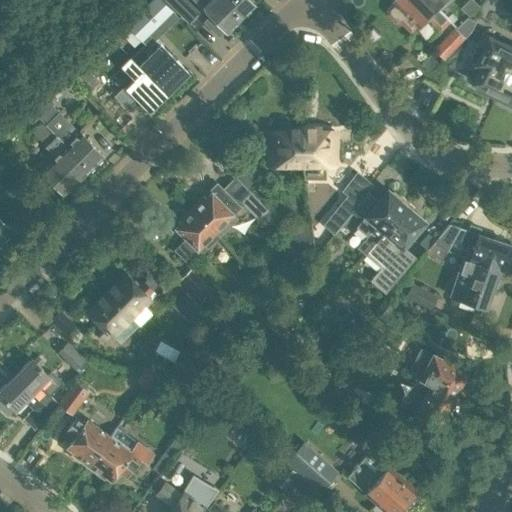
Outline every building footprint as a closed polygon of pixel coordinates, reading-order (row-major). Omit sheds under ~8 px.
[(185,0),(165,0),(188,22),(198,12),(185,0)] [(241,19),(221,0),(194,0),(210,16),(204,21),(220,37),(225,31),(227,33),(241,19)] [(221,0),(241,19),(255,5),(250,0),(221,0)] [(451,21),(439,8),(430,0),(395,0),(396,1),(389,8),(389,14),(397,22),(403,22),(412,31),(419,24),(421,26),(430,17),(442,29),(451,21)] [(430,0),(439,8),(447,0),(430,0)] [(149,34),(160,24),(142,6),(124,23),(142,41),(143,41),(149,34)] [(464,23),(457,30),(466,38),(472,31),(464,23)] [(446,59),(456,48),(466,38),(457,30),(456,29),(436,50),(446,59)] [(497,93),(511,63),(511,46),(484,33),(470,60),(483,66),(475,83),(477,83),(477,90),(484,93),(489,89),(497,93)] [(155,41),(149,34),(143,41),(145,43),(130,57),(135,61),(139,66),(166,94),(187,73),(160,45),(155,41)] [(430,74),(440,63),(432,56),(422,67),(430,74)] [(148,111),(166,94),(139,66),(135,61),(130,57),(122,65),(135,79),(125,88),(148,111)] [(90,91),(99,82),(79,61),(70,70),(90,91)] [(511,63),(497,93),(508,98),(508,105),(511,106),(511,63)] [(70,83),(75,79),(68,70),(59,78),(63,82),(70,83)] [(79,132),(42,95),(28,107),(43,122),(90,169),(103,156),(79,132)] [(90,169),(43,122),(33,132),(42,141),(41,142),(52,153),(47,158),(45,156),(36,165),(41,170),(41,171),(65,195),(90,169)] [(302,164),(302,128),(285,128),(285,131),(268,131),(268,164),(302,164)] [(335,164),(335,131),(319,131),(319,128),(302,128),(302,164),(335,164)] [(246,187),(260,172),(251,163),(237,178),(246,187)] [(363,212),(375,197),(367,191),(373,184),(357,172),(342,191),(347,195),(324,225),(334,233),(356,207),(363,212)] [(241,207),(217,183),(208,191),(211,193),(205,198),(203,196),(191,208),(197,214),(215,232),(218,235),(230,224),(227,221),(241,207)] [(358,247),(364,253),(404,205),(387,191),(356,227),(367,236),(358,247)] [(258,219),(268,210),(251,192),(241,201),(258,219)] [(414,258),(401,247),(423,221),(404,205),(364,253),(366,254),(367,253),(383,266),(371,280),(384,291),(414,258)] [(197,214),(191,208),(180,220),(182,222),(176,228),(184,237),(177,244),(189,256),(196,249),(197,250),(204,244),(207,247),(219,236),(218,235),(215,232),(197,214)] [(0,250),(17,235),(12,230),(0,217),(0,250)] [(447,250),(461,226),(453,219),(433,243),(446,250),(447,250)] [(310,251),(314,249),(309,222),(290,229),(310,251)] [(470,258),(499,269),(502,270),(504,263),(507,264),(511,251),(509,250),(511,245),(465,229),(460,245),(473,250),(470,258)] [(442,259),(447,250),(446,250),(433,243),(426,251),(442,259)] [(486,307),(499,269),(470,258),(464,256),(451,295),(487,308),(488,307),(486,307)] [(201,300),(212,290),(191,269),(180,279),(201,300)] [(279,286),(286,280),(278,272),(271,279),(279,286)] [(137,287),(124,274),(106,292),(130,316),(139,325),(151,314),(142,305),(148,298),(146,296),(152,290),(143,281),(137,287)] [(430,309),(437,296),(412,283),(405,296),(430,309)] [(263,303),(270,296),(259,284),(251,291),(263,303)] [(187,318),(199,306),(194,301),(194,300),(185,291),(171,304),(181,314),(182,313),(187,318)] [(112,335),(130,316),(106,292),(88,310),(101,323),(95,329),(104,339),(110,333),(112,335)] [(282,345),(291,334),(267,313),(257,324),(282,345)] [(224,345),(233,335),(225,327),(216,337),(224,345)] [(362,329),(356,340),(372,348),(377,338),(362,329)] [(161,341),(155,351),(174,362),(180,351),(161,341)] [(75,369),(84,360),(67,343),(58,352),(75,369)] [(228,356),(234,349),(229,345),(223,351),(228,356)] [(465,371),(462,369),(433,354),(433,355),(420,348),(408,371),(415,375),(452,395),(453,394),(458,384),(461,383),(464,377),(463,373),(465,371)] [(221,371),(236,384),(251,366),(236,353),(221,371)] [(49,411),(57,403),(40,386),(49,376),(31,358),(14,376),(49,411)] [(147,385),(153,376),(143,369),(137,379),(147,385)] [(455,395),(453,394),(452,395),(415,375),(400,404),(443,426),(448,425),(452,416),(450,411),(456,399),(455,395)] [(49,411),(14,376),(0,390),(0,395),(1,397),(0,397),(0,408),(9,417),(25,401),(32,409),(23,419),(35,430),(42,418),(49,411)] [(161,398),(168,388),(161,384),(162,383),(153,376),(147,385),(155,391),(154,393),(161,398)] [(89,391),(75,381),(57,404),(72,415),(89,391)] [(389,428),(392,423),(390,421),(394,415),(352,390),(345,402),(389,428)] [(213,405),(209,412),(219,418),(223,412),(213,405)] [(85,424),(77,418),(66,432),(74,438),(68,447),(74,452),(73,454),(89,465),(110,436),(109,436),(88,420),(85,424)] [(146,463),(154,454),(116,426),(109,436),(110,436),(89,465),(104,477),(105,475),(112,480),(118,471),(126,477),(140,459),(146,463)] [(288,462),(320,490),(336,471),(305,443),(288,462)] [(414,490),(369,451),(358,464),(356,463),(353,467),(354,468),(347,476),(377,502),(374,506),(381,511),(385,508),(388,511),(401,511),(405,507),(402,504),(414,490)] [(158,473),(169,459),(163,455),(153,468),(158,473)] [(274,481),(284,489),(296,474),(297,473),(287,465),(274,481)] [(296,474),(284,489),(282,492),(301,508),(307,500),(313,504),(320,495),(321,494),(316,489),(297,473),(296,474)] [(203,511),(212,500),(197,488),(190,498),(185,494),(183,496),(176,491),(168,501),(175,507),(170,511),(203,511)] [(320,495),(313,504),(320,510),(328,500),(321,494),(320,495)] [(228,511),(212,500),(203,511),(228,511)]
